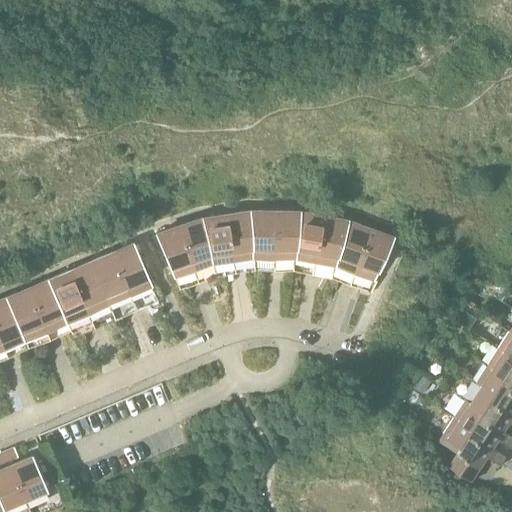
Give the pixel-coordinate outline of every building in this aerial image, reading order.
[(232,261),(253,258),(249,211),(225,215),(232,261)] [(253,258),(273,259),(274,212),(249,211),(253,258)] [(273,259),(293,259),(298,212),(274,212),(273,259)] [(293,259),(313,263),(322,217),(298,212),(293,259)] [(212,264),(232,261),(225,215),(201,219),(212,264)] [(313,263),(334,266),(346,221),(322,217),(313,263)] [(193,271),(212,264),(201,219),(178,226),(193,271)] [(334,266),(353,273),(369,229),(346,221),(334,266)] [(173,277),(193,271),(178,226),(155,234),(173,277)] [(369,229),(353,273),(372,280),(392,238),(369,229)] [(131,244),(110,253),(129,296),(150,287),(131,244)] [(110,253),(89,262),(108,305),(129,296),(110,253)] [(89,262),(68,271),(87,314),(108,305),(89,262)] [(68,271),(47,280),(66,323),(87,314),(68,271)] [(47,280),(26,289),(45,332),(66,323),(47,280)] [(26,289),(5,298),(24,341),(45,332),(26,289)] [(5,298),(0,300),(0,343),(3,350),(24,341),(5,298)] [(465,314),(459,325),(468,331),(475,320),(465,314)] [(509,332),(498,349),(511,357),(511,333),(509,332)] [(511,357),(498,349),(487,366),(507,378),(502,386),(511,391),(511,357)] [(511,391),(502,386),(507,378),(487,366),(486,365),(475,383),(482,387),(496,396),(491,403),(511,416),(511,415),(511,391)] [(421,378),(413,390),(422,395),(429,384),(421,378)] [(482,387),(471,404),(485,413),(480,420),(501,433),(502,431),(503,431),(508,423),(511,425),(511,415),(511,416),(491,403),(496,396),(482,387)] [(453,417),(460,421),(474,430),(469,437),(490,450),(491,448),(497,440),(511,449),(511,447),(511,437),(503,431),(502,431),(501,433),(480,420),(485,413),(471,404),(465,400),(453,417)] [(506,458),(501,454),(491,448),(490,450),(469,437),(474,430),(460,421),(452,434),(446,430),(438,442),(457,454),(449,466),(471,480),(486,457),(500,466),(506,458)] [(13,448),(3,452),(7,461),(16,457),(13,448)] [(30,457),(9,466),(23,500),(45,491),(30,457)] [(9,466),(0,469),(0,503),(2,509),(23,500),(9,466)]
